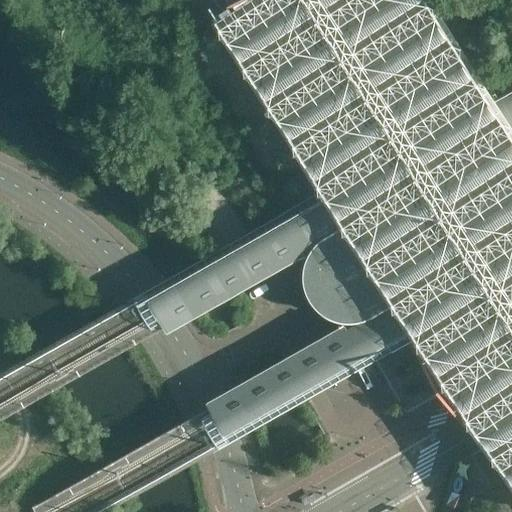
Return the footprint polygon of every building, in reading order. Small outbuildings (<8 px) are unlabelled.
[(263,0),(233,20),(349,203),(388,182),(269,0),(263,0)] [(269,0),(388,182),(424,162),(322,0),(269,0)] [(322,0),(424,162),(470,139),(383,0),(322,0)] [(383,0),(470,139),(507,116),(494,96),(433,0),(383,0)] [(232,50),(334,212),(349,203),(233,20),(221,27),(218,29),(232,50)] [(511,127),(495,100),(461,120),(309,206),(323,229),(323,228),(330,241),(327,242),(326,243),(323,245),(322,246),(319,248),(318,249),(316,251),(314,254),(312,257),(311,258),(309,261),(309,262),(307,265),(306,268),(306,270),(305,273),(305,276),(304,280),(304,283),(304,286),(304,288),(305,291),(306,294),(306,296),(307,297),(308,300),(308,302),(310,305),(312,308),(312,309),(314,312),(315,313),(318,315),(320,318),(323,320),(325,322),(328,323),(329,324),(331,325),(334,326),(336,327),(339,328),(342,328),(343,329),(347,329),(350,329),(352,329),(355,329),(356,329),(360,329),(363,328),(364,327),(366,327),(369,326),(371,325),(374,324),(376,322),(390,346),(460,306),(463,311),(479,302),(493,309),(493,319),(503,332),(509,335),(511,335),(511,127)] [(450,362),(487,341),(460,297),(422,318),(450,362)] [(435,371),(450,362),(422,318),(407,327),(435,371)] [(511,326),(487,341),(511,380),(511,326)] [(450,362),(483,414),(511,397),(511,380),(487,341),(450,362)] [(435,371),(467,423),(483,414),(450,362),(435,371)] [(498,438),(511,429),(511,397),(483,414),(498,438)] [(482,446),(498,438),(483,414),(467,423),(482,446)] [(511,459),(511,429),(498,438),(511,459)] [(511,459),(498,438),(482,446),(484,450),(504,480),(511,493),(511,459)] [(315,491),(301,499),(304,504),(318,497),(315,491)]
